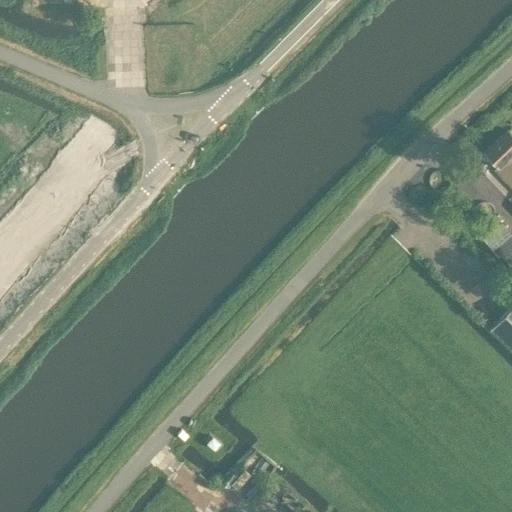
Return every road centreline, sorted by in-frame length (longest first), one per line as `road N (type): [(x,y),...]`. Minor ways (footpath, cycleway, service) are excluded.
road 1 (tertiary): [(95,511),(385,187),(511,67)]
road 2 (unclassified): [(0,354),(153,184)]
road 3 (unknown): [(385,187),(503,298)]
road 4 (unclassified): [(132,106),(0,50)]
road 5 (unclassified): [(238,94),(336,0)]
road 6 (unclassified): [(153,184),(238,94)]
